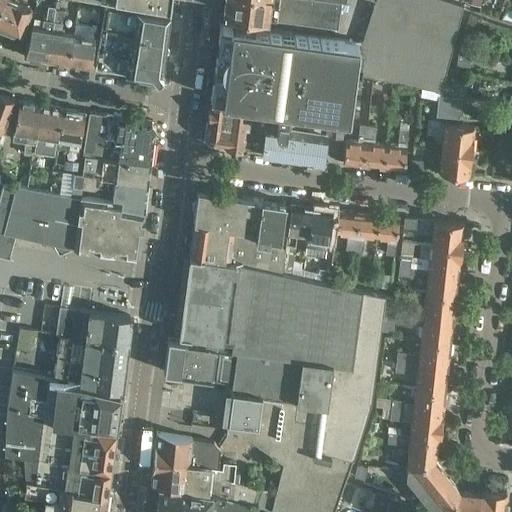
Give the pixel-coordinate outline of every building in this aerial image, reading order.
[(11,0),(1,0),(0,4),(0,29),(20,37),(31,7),(11,0)] [(87,0),(97,2),(100,0),(104,0),(168,9),(169,0),(87,0)] [(373,0),(361,41),(219,22),(209,95),(277,104),(348,114),(354,72),(373,75),(373,77),(383,79),(384,78),(415,84),(422,85),(420,95),(438,98),(438,94),(440,94),(441,89),(452,47),(463,4),(453,0),(451,0),(373,0)] [(223,0),(222,11),(331,25),(334,0),(223,0)] [(105,4),(101,27),(166,37),(170,14),(105,4)] [(31,24),(25,54),(47,59),(56,8),(55,8),(55,6),(48,5),(46,19),(43,18),(42,27),(31,24)] [(56,8),(47,59),(68,63),(74,32),(62,30),(63,22),(62,22),(64,10),(56,8)] [(74,32),(68,63),(91,67),(99,23),(92,22),(90,36),(74,32)] [(101,27),(98,49),(123,54),(163,59),(166,37),(101,27)] [(98,49),(95,67),(117,71),(117,72),(157,79),(161,75),(163,59),(123,54),(98,49)] [(0,93),(0,128),(2,130),(14,98),(0,93)] [(461,97),(440,94),(438,94),(438,98),(436,114),(459,117),(461,97)] [(18,99),(13,129),(12,138),(24,140),(24,151),(33,152),(33,149),(41,103),(18,99)] [(209,101),(206,121),(263,129),(266,108),(209,101)] [(33,149),(43,151),(45,134),(57,136),(62,106),(41,103),(33,149)] [(274,131),(271,152),(278,153),(279,150),(291,152),(292,151),(310,154),(321,156),(322,155),(325,133),(328,117),(343,119),(348,119),(348,114),(277,104),(274,131)] [(62,106),(57,136),(69,138),(67,148),(78,149),(84,110),(62,106)] [(150,161),(155,127),(151,121),(89,111),(83,150),(85,150),(84,153),(150,161)] [(343,119),(328,117),(325,133),(342,135),(343,119)] [(263,129),(206,121),(204,136),(210,144),(271,152),(274,131),(263,129)] [(346,140),(344,159),(343,162),(363,164),(367,124),(360,123),(358,141),(346,140)] [(474,126),(443,123),(440,147),(472,150),(474,126)] [(367,124),(363,164),(382,166),(385,144),(374,142),(374,139),(376,125),(367,124)] [(385,144),(382,166),(403,168),(406,142),(408,128),(399,128),(397,145),(385,144)] [(440,147),(438,171),(438,172),(469,175),(472,150),(440,147)] [(148,182),(150,161),(84,153),(82,173),(148,182)] [(43,159),(32,158),(31,166),(42,168),(43,159)] [(63,166),(79,168),(80,160),(64,158),(63,166)] [(411,158),(410,168),(422,169),(423,159),(411,158)] [(148,182),(82,173),(75,172),(73,186),(72,186),(71,194),(76,195),(80,194),(81,194),(83,186),(93,188),(99,184),(114,186),(113,194),(122,196),(121,200),(120,205),(144,209),(148,182)] [(71,194),(72,186),(49,183),(48,191),(16,185),(15,189),(3,186),(0,196),(0,257),(7,260),(15,236),(65,244),(107,250),(138,254),(144,209),(120,205),(121,200),(109,198),(108,203),(83,199),(84,197),(81,196),(81,194),(80,194),(76,195),(71,194)] [(198,190),(194,223),(234,228),(248,230),(253,198),(198,190)] [(253,198),(248,230),(247,240),(279,244),(285,203),(253,198)] [(284,253),(281,271),(291,273),(292,265),(293,254),(296,234),(307,235),(311,206),(291,203),(285,248),(284,253)] [(311,206),(307,235),(318,237),(315,260),(325,262),(332,209),(311,206)] [(337,209),(337,210),(334,232),(348,233),(346,249),(354,250),(358,212),(337,209)] [(358,212),(354,250),(363,250),(364,234),(376,235),(378,214),(358,212)] [(378,214),(376,235),(387,237),(385,253),(395,254),(399,216),(378,214)] [(405,216),(404,216),(403,225),(416,227),(417,217),(405,216)] [(433,219),(430,244),(461,247),(464,223),(433,219)] [(190,254),(191,254),(236,261),(281,271),(284,253),(285,248),(279,244),(247,240),(248,230),(234,228),(194,223),(190,254)] [(411,266),(428,268),(459,271),(461,247),(430,244),(421,243),(419,256),(412,255),(413,241),(401,240),(399,265),(411,266)] [(333,511),(354,458),(373,402),(385,294),(291,273),(281,271),(236,261),(191,254),(181,332),(233,339),(232,344),(238,344),(229,413),(249,415),(246,434),(249,435),(280,458),(282,461),(271,508),(286,511),(333,511)] [(411,266),(399,265),(398,274),(410,275),(411,266)] [(428,268),(425,292),(456,295),(459,271),(428,268)] [(389,273),(376,271),(374,284),(387,287),(389,273)] [(456,295),(425,292),(417,291),(414,313),(423,314),(423,316),(454,319),(456,295)] [(397,302),(384,300),(382,320),(395,321),(397,302)] [(45,301),(43,321),(56,323),(59,303),(45,301)] [(55,334),(59,334),(125,343),(129,314),(59,306),(55,334)] [(423,316),(420,340),(451,343),(454,319),(423,316)] [(233,339),(181,332),(180,338),(169,337),(165,370),(228,378),(231,356),(222,355),(221,349),(232,350),(232,344),(233,339)] [(59,334),(54,375),(120,388),(125,343),(59,334)] [(388,359),(388,361),(449,367),(451,343),(420,340),(419,352),(397,350),(396,358),(390,357),(390,359),(388,359)] [(388,361),(388,369),(417,372),(415,388),(446,391),(449,367),(388,361)] [(58,376),(13,367),(7,406),(4,452),(23,454),(23,455),(110,470),(120,392),(75,383),(58,380),(58,376)] [(413,410),(413,412),(444,415),(446,391),(415,388),(413,410)] [(391,397),(390,407),(390,410),(413,412),(413,410),(403,409),(403,403),(403,399),(391,397)] [(383,406),(381,416),(412,420),(410,436),(438,439),(438,437),(441,437),(444,415),(413,412),(390,410),(390,407),(383,406)] [(249,415),(229,413),(227,432),(246,435),(246,434),(249,415)] [(388,432),(388,434),(400,435),(400,433),(401,428),(387,426),(387,431),(388,432)] [(211,438),(157,432),(154,456),(217,465),(220,447),(211,438)] [(400,435),(388,434),(387,442),(399,443),(400,435)] [(438,439),(410,436),(406,477),(435,460),(436,450),(438,439)] [(26,477),(107,491),(110,470),(23,455),(25,476),(26,477)] [(217,465),(154,456),(151,483),(160,485),(187,489),(215,493),(254,503),(256,504),(260,488),(233,480),(235,461),(223,459),(222,467),(217,466),(217,465)] [(435,460),(406,477),(422,496),(447,476),(435,460)] [(357,464),(354,475),(364,478),(367,466),(357,464)] [(447,476),(422,496),(434,511),(440,511),(460,491),(447,476)] [(26,477),(24,492),(44,495),(42,507),(60,511),(103,511),(107,491),(26,477)] [(187,489),(160,485),(157,510),(166,511),(176,511),(250,511),(254,503),(215,493),(187,489)] [(378,492),(370,490),(364,505),(372,507),(378,492)] [(483,490),(483,494),(481,511),(505,511),(508,493),(483,490)] [(460,491),(440,511),(481,511),(483,494),(460,491)] [(409,511),(412,503),(391,497),(386,511),(409,511)] [(60,511),(42,507),(42,509),(2,503),(1,510),(1,511),(60,511)]
